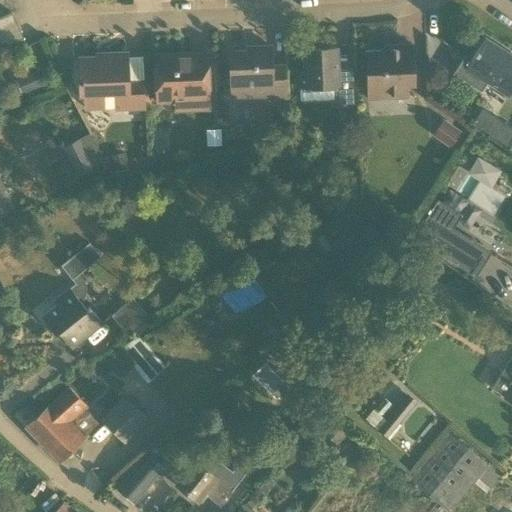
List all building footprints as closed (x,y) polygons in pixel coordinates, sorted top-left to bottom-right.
[(12,13),(0,18),(0,45),(1,48),(23,38),(12,13)] [(511,88),(511,56),(501,49),(485,39),(470,61),(465,57),(455,71),(461,75),(481,89),(486,82),(507,96),(511,88)] [(448,69),(460,53),(445,42),(433,59),(448,69)] [(380,51),(365,52),(367,88),(388,88),(389,98),(391,98),(407,97),(406,84),(413,84),(412,45),(405,45),(391,46),(391,51),(380,51)] [(243,52),(228,52),(229,72),(230,92),(254,91),(254,95),(272,95),(272,103),(286,102),(285,66),(272,67),(271,47),(261,47),(253,48),(253,51),(243,52)] [(305,72),(296,72),(296,78),(296,87),(301,87),(302,87),(302,89),(337,87),(337,91),(337,99),(338,103),(352,103),(351,70),(337,71),(336,54),(336,49),(330,49),(307,50),(303,50),(305,72)] [(96,59),(78,59),(79,85),(80,95),(80,98),(114,97),(114,110),(115,110),(128,109),(138,109),(145,108),(143,78),(134,79),(127,79),(126,57),(126,53),(123,53),(107,54),(107,58),(99,59),(96,59)] [(179,55),(154,56),(156,102),(176,101),(175,95),(208,94),(207,60),(205,60),(190,61),(189,55),(179,55)] [(33,73),(20,79),(26,93),(40,87),(33,73)] [(443,118),(431,135),(449,148),(461,131),(443,118)] [(494,137),(507,146),(511,137),(511,129),(503,123),(494,137)] [(236,129),(224,129),(224,140),(236,139),(236,129)] [(78,177),(104,164),(102,158),(90,133),(62,147),(78,177)] [(210,133),(210,143),(219,143),(219,133),(210,133)] [(130,168),(126,152),(110,155),(114,171),(130,168)] [(261,169),(249,177),(258,190),(270,183),(261,169)] [(343,192),(358,200),(358,182),(343,182),(343,192)] [(0,217),(16,213),(4,190),(6,189),(5,187),(0,189),(0,217)] [(336,192),(328,198),(339,213),(346,207),(336,192)] [(461,217),(439,204),(418,238),(458,266),(472,243),(452,231),(461,217)] [(375,228),(363,236),(370,247),(382,239),(375,228)] [(56,305),(41,317),(55,334),(58,332),(71,348),(92,332),(102,324),(92,312),(89,307),(86,309),(80,302),(81,302),(81,301),(82,301),(82,300),(83,300),(83,299),(84,299),(84,298),(84,297),(85,297),(85,296),(85,295),(86,295),(86,294),(86,293),(86,292),(86,291),(86,290),(86,289),(86,288),(86,287),(86,286),(86,285),(86,284),(85,284),(85,283),(85,282),(84,282),(84,281),(84,280),(78,274),(93,262),(82,248),(60,265),(71,279),(75,284),(70,288),(54,301),(56,305)] [(259,270),(258,278),(266,279),(267,271),(259,270)] [(147,321),(149,319),(133,298),(111,315),(127,336),(133,331),(137,336),(150,325),(147,321)] [(415,300),(405,316),(418,325),(429,309),(415,300)] [(147,383),(166,367),(139,335),(118,349),(147,383)] [(268,347),(260,355),(268,363),(274,357),(276,355),(268,347)] [(503,396),(511,401),(511,353),(491,388),(503,396)] [(53,399),(26,426),(60,460),(88,433),(72,417),(85,404),(67,386),(53,399)] [(149,419),(125,394),(100,418),(125,443),(149,419)] [(373,410),(364,420),(386,438),(416,402),(407,394),(385,421),(373,410)] [(346,434),(328,419),(319,431),(337,445),(346,434)] [(471,431),(373,511),(481,511),(474,496),(486,491),(490,500),(508,491),(506,486),(511,482),(511,480),(501,457),(487,464),(471,431)] [(346,444),(342,449),(350,456),(354,451),(346,444)] [(154,446),(130,473),(117,488),(133,503),(170,461),(154,446)] [(204,491),(220,505),(231,491),(239,481),(218,464),(202,451),(176,483),(196,500),(204,491)] [(252,499),(245,507),(249,511),(256,503),(252,499)]
